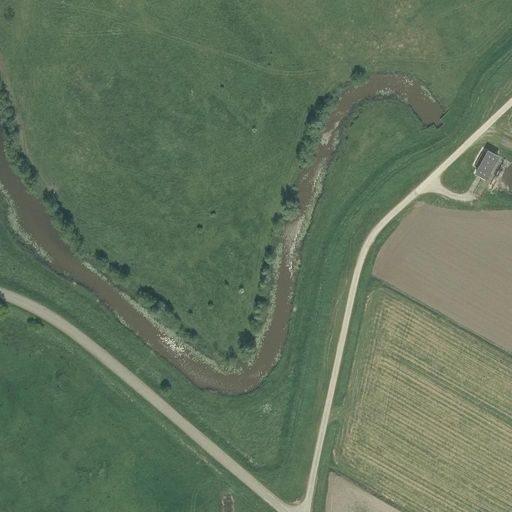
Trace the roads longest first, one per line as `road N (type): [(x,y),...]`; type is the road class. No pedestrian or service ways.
road 1 (unclassified): [(306,511),(370,238),(511,101)]
road 2 (unclassified): [(0,296),(68,329),(282,511)]
